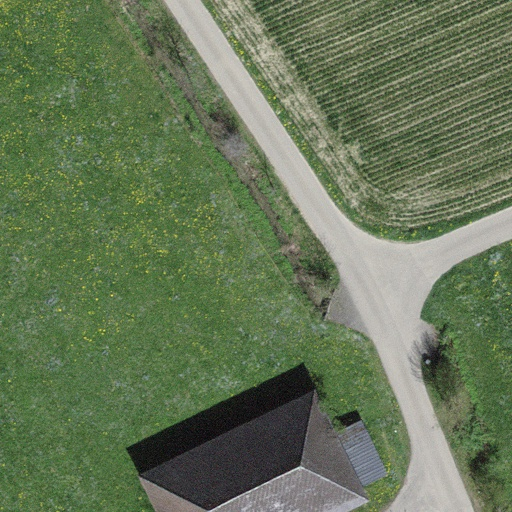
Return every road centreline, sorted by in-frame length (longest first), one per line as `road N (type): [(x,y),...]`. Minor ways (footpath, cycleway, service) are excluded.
road 1 (unclassified): [(376,280),(348,253),(183,0)]
road 2 (unclassified): [(463,511),(376,280)]
road 3 (unclassified): [(511,224),(376,280)]
